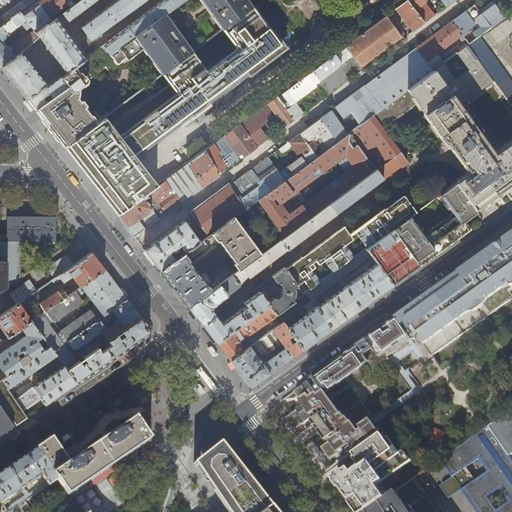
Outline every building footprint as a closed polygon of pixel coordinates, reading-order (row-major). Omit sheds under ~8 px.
[(36,0),(29,5),(0,26),(0,64),(2,67),(20,53),(21,53),(39,36),(35,32),(45,23),(46,24),(79,0),(36,0)] [(0,0),(0,26),(29,5),(26,1),(21,2),(0,17),(0,6),(8,0),(0,0)] [(45,45),(67,72),(85,59),(64,31),(60,26),(65,22),(89,5),(95,0),(79,0),(46,24),(45,23),(35,32),(39,36),(45,45)] [(82,27),(91,39),(144,0),(119,0),(95,18),(82,27)] [(162,0),(104,45),(104,46),(110,54),(165,14),(183,0),(162,0)] [(158,186),(118,216),(127,228),(134,237),(145,229),(138,220),(142,216),(150,226),(160,218),(146,200),(150,197),(149,196),(152,194),(166,214),(199,189),(194,182),(197,180),(202,187),(221,173),(221,174),(233,165),(266,140),(258,129),(264,125),(277,115),(280,119),(275,123),(280,130),(304,112),(300,107),(298,109),(292,102),(300,97),(315,85),(315,84),(335,69),(341,64),(350,75),(378,54),(401,37),(400,35),(404,32),(392,16),(398,12),(402,17),(400,19),(402,21),(404,19),(413,31),(418,27),(433,16),(424,3),(426,2),(424,0),(407,0),(282,94),(291,107),(288,109),(279,96),(158,186)] [(253,7),(247,0),(200,0),(223,30),(252,8),(253,7)] [(493,1),(473,17),(479,24),(471,30),(477,37),(504,16),(493,1)] [(466,8),(472,16),(479,11),(473,3),(466,8)] [(226,89),(282,47),(252,8),(223,30),(236,48),(207,70),(193,52),(162,75),(176,94),(120,136),(105,117),(65,147),(71,156),(88,178),(109,205),(118,216),(158,186),(135,157),(200,109),(202,112),(228,92),(226,89)] [(451,18),(463,34),(476,25),(465,8),(451,18)] [(96,117),(94,119),(75,94),(90,83),(88,80),(106,67),(110,73),(119,66),(117,64),(121,61),(121,60),(126,57),(128,60),(139,51),(143,48),(162,75),(193,52),(165,14),(110,54),(104,46),(85,59),(67,72),(61,77),(67,85),(35,109),(49,127),(65,147),(105,117),(106,116),(100,108),(93,113),(96,117)] [(467,44),(469,43),(465,39),(434,63),(430,59),(463,35),(452,21),(436,33),(394,64),(336,107),(352,130),(373,114),(444,62),(456,53),(467,44)] [(511,83),(478,37),(469,43),(467,44),(494,82),(511,106),(511,83)] [(455,183),(475,210),(488,201),(505,189),(511,199),(511,198),(511,142),(495,154),(460,106),(494,82),(467,44),(456,53),(470,71),(457,80),(444,62),(373,114),(384,129),(419,104),(469,173),(455,183)] [(25,58),(21,53),(20,53),(2,67),(5,71),(11,78),(21,91),(30,103),(35,109),(67,85),(61,77),(47,87),(45,85),(46,84),(28,61),(25,58)] [(139,92),(134,85),(129,88),(135,95),(139,92)] [(130,99),(122,88),(117,92),(125,103),(130,99)] [(328,148),(347,134),(331,111),(325,115),(309,127),(292,139),(279,149),(282,154),(293,146),(301,158),(280,173),(269,157),(261,163),(230,186),(230,187),(208,203),(192,215),(208,236),(211,234),(234,217),(323,151),(313,138),(318,134),(328,148)] [(408,162),(384,129),(373,114),(352,130),(349,132),(376,170),(261,254),(238,271),(235,273),(233,275),(240,284),(243,281),(248,276),(249,278),(268,265),(315,230),(361,196),(395,171),(408,162)] [(392,230),(418,266),(444,247),(470,228),(463,219),(475,210),(455,183),(439,195),(452,213),(422,235),(409,217),(392,230)] [(355,232),(367,248),(392,230),(409,217),(419,210),(409,197),(406,200),(403,196),(384,210),(364,225),(355,232)] [(6,222),(7,241),(21,241),(55,242),(55,217),(6,216),(6,222)] [(261,254),(234,217),(211,234),(217,242),(219,242),(235,263),(234,266),(238,271),(261,254)] [(161,271),(200,242),(185,221),(144,250),(153,262),(161,271)] [(298,261),(286,270),(297,285),(298,287),(303,283),(309,290),(321,282),(312,271),(325,262),(333,273),(334,273),(355,257),(346,246),(354,240),(344,227),(298,261)] [(367,248),(365,249),(392,285),(405,276),(418,266),(392,230),(367,248)] [(511,235),(502,243),(495,247),(470,265),(434,291),(402,315),(432,357),(511,298),(511,235)] [(203,240),(200,242),(161,271),(167,279),(181,297),(189,307),(220,284),(233,275),(235,273),(234,272),(232,271),(228,274),(226,273),(225,273),(224,273),(219,277),(218,279),(217,280),(218,281),(215,284),(214,286),(211,289),(207,284),(210,283),(210,281),(206,276),(204,276),(201,278),(190,263),(191,261),(190,261),(198,254),(197,252),(198,253),(199,252),(200,252),(206,247),(207,245),(206,244),(203,240)] [(21,241),(7,241),(0,241),(0,292),(21,278),(21,254),(21,241)] [(374,298),(392,285),(365,249),(355,257),(334,273),(339,280),(344,287),(359,308),(374,298)] [(91,253),(51,280),(53,284),(61,279),(63,282),(75,274),(78,277),(77,278),(80,282),(69,289),(72,293),(104,270),(97,260),(91,253)] [(263,291),(260,293),(269,305),(276,315),(288,306),(298,299),(295,295),(295,290),(294,288),(297,285),(286,270),(285,268),(273,277),(277,282),(280,282),(282,286),(282,294),(277,298),(274,298),(269,301),(268,298),(268,296),(264,291),(263,291)] [(114,283),(104,270),(72,293),(67,296),(45,312),(31,321),(43,336),(50,346),(54,351),(127,299),(114,283)] [(316,308),(331,329),(344,319),(359,308),(344,287),(320,305),(315,298),(339,280),(334,273),(333,273),(321,282),(309,290),(305,293),(311,301),(316,308)] [(240,284),(233,275),(220,284),(228,295),(237,288),(240,284)] [(221,300),(228,295),(220,284),(189,307),(194,315),(197,318),(211,307),(221,300)] [(58,291),(40,304),(45,312),(67,296),(62,288),(58,291)] [(216,343),(269,305),(260,293),(259,292),(248,301),(244,303),(246,306),(223,323),(216,315),(202,324),(209,334),(216,343)] [(311,301),(305,293),(298,299),(288,306),(293,313),(311,301)] [(133,307),(127,299),(54,351),(56,355),(64,365),(68,370),(79,361),(84,358),(103,344),(140,317),(133,307)] [(18,303),(0,315),(0,326),(7,337),(21,328),(31,321),(18,303)] [(281,321),(276,315),(269,305),(216,343),(225,354),(231,361),(249,347),(253,344),(261,338),(259,336),(255,339),(254,337),(251,337),(239,346),(239,345),(239,342),(271,319),(272,320),(272,322),(276,328),(282,323),(281,321)] [(213,311),(211,307),(197,318),(199,321),(202,324),(216,315),(213,311)] [(296,341),(302,350),(316,339),(331,329),(316,308),(291,326),(287,321),(286,322),(284,319),(281,321),(282,323),(292,336),(296,341)] [(140,317),(103,344),(112,358),(131,345),(149,334),(149,333),(150,332),(150,330),(146,325),(140,317)] [(340,464),(353,454),(382,434),(371,419),(373,418),(361,401),(342,415),(325,391),(328,388),(329,389),(368,361),(375,371),(389,360),(387,358),(401,348),(400,346),(411,339),(396,318),(386,326),(347,354),(340,359),(342,361),(316,379),(315,377),(312,379),(309,381),(318,393),(311,398),(303,386),(294,392),(307,410),(297,417),(303,425),(310,419),(326,441),(335,435),(337,437),(321,448),(330,460),(335,456),(340,464)] [(0,366),(7,375),(2,379),(9,389),(56,355),(54,351),(50,346),(42,351),(36,341),(43,336),(31,321),(21,328),(26,335),(0,353),(0,366)] [(239,372),(250,387),(259,381),(288,360),(302,350),(296,341),(293,343),(292,341),(290,342),(288,339),(292,336),(282,323),(276,328),(261,338),(253,344),(261,355),(265,355),(273,349),(277,354),(263,365),(249,347),(231,361),(239,372)] [(79,361),(68,370),(77,382),(94,370),(112,358),(103,344),(84,358),(86,362),(82,365),(79,361)] [(212,346),(207,348),(209,351),(211,355),(214,357),(219,355),(215,352),(212,346)] [(64,365),(33,386),(42,398),(45,404),(47,402),(77,382),(68,370),(64,365)] [(0,402),(0,403),(0,402),(0,434),(2,433),(15,424),(12,419),(42,398),(33,386),(15,398),(9,389),(2,379),(0,376),(0,402)] [(149,388),(142,393),(149,402),(155,398),(149,388)] [(511,409),(489,426),(511,459),(511,409)] [(52,439),(36,450),(58,480),(57,481),(63,488),(67,496),(87,483),(109,467),(135,450),(151,439),(136,418),(123,427),(89,450),(69,463),(52,439)] [(439,460),(452,478),(478,459),(487,472),(461,490),(475,511),(511,511),(511,459),(489,426),(458,447),(455,449),(439,460)] [(346,500),(354,511),(365,511),(384,499),(375,487),(412,460),(405,450),(401,453),(385,431),(382,434),(353,454),(355,458),(354,459),(360,468),(352,473),(349,470),(345,472),(344,470),(332,479),(339,490),(340,489),(343,493),(347,499),(346,500)] [(229,452),(222,443),(193,462),(209,485),(221,502),(227,511),(275,511),(264,497),(229,452)] [(58,480),(36,450),(23,458),(8,469),(26,495),(29,500),(57,481),(58,480)] [(448,499),(474,481),(465,468),(452,478),(439,486),(448,499)] [(0,473),(0,511),(10,511),(23,504),(20,499),(26,495),(8,469),(0,473)] [(414,511),(411,507),(426,496),(414,478),(384,499),(365,511),(414,511)]
